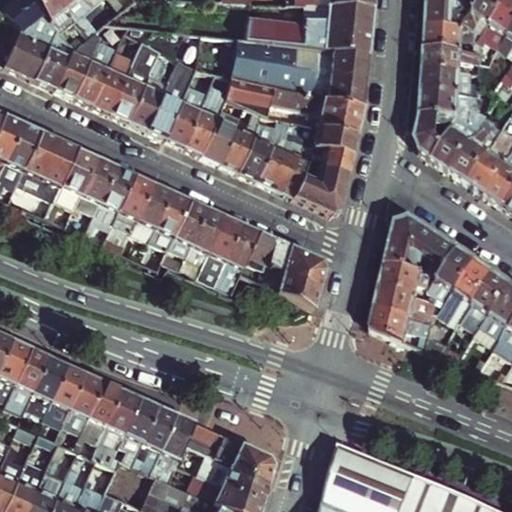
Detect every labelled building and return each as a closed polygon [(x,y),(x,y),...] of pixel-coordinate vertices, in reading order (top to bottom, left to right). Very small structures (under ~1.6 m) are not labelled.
[(12,0),(0,10),(0,11),(17,32),(20,35),(39,19),(23,0),(12,0)] [(69,23),(49,0),(23,0),(39,19),(53,36),(69,23)] [(76,0),(49,0),(69,23),(79,15),(94,35),(101,30),(98,26),(89,15),(76,0)] [(101,0),(76,0),(89,15),(104,3),(101,0)] [(101,0),(104,3),(116,18),(124,11),(117,3),(112,6),(108,1),(109,0),(101,0)] [(138,0),(134,3),(130,6),(245,10),(245,0),(138,0)] [(245,0),(245,10),(323,11),(368,11),(368,0),(245,0)] [(444,11),(445,0),(425,0),(423,30),(461,32),(461,28),(462,12),(461,12),(455,12),(444,11)] [(464,0),(463,2),(455,1),(455,7),(461,7),(461,12),(462,12),(471,13),(480,0),(464,0)] [(505,0),(480,0),(471,13),(461,28),(471,33),(478,24),(486,29),(505,0)] [(511,28),(511,1),(510,0),(505,0),(486,29),(477,41),(483,44),(480,48),(485,52),(496,35),(503,40),(511,28)] [(187,38),(208,40),(231,43),(244,45),(245,25),(245,10),(130,6),(124,11),(116,18),(107,25),(103,28),(110,29),(125,30),(187,38)] [(299,32),(245,25),(244,45),(325,54),(360,58),(368,11),(323,11),(320,28),(299,28),(299,32)] [(46,52),(47,49),(54,36),(53,36),(39,19),(20,35),(17,32),(0,69),(0,70),(30,84),(46,52)] [(101,30),(103,28),(107,25),(104,21),(98,26),(101,30)] [(423,30),(422,52),(460,54),(460,45),(477,46),(475,44),(472,44),(473,34),(471,33),(461,28),(461,32),(423,30)] [(511,28),(503,40),(495,52),(505,58),(511,47),(511,28)] [(125,30),(110,29),(106,37),(119,43),(125,30)] [(54,36),(47,49),(55,52),(59,43),(54,36)] [(69,102),(86,65),(91,54),(94,50),(99,39),(93,36),(85,42),(87,44),(78,62),(68,56),(66,61),(50,94),(69,102)] [(208,40),(187,38),(175,65),(194,71),(208,40)] [(325,54),(244,45),(231,43),(226,82),(299,98),(305,68),(323,71),(323,69),(325,54)] [(71,44),(64,49),(69,55),(75,50),(71,44)] [(30,84),(50,94),(66,61),(46,52),(30,84)] [(458,77),(460,54),(422,52),(421,75),(458,77)] [(505,58),(495,52),(489,61),(498,68),(505,58)] [(360,58),(325,54),(323,69),(358,73),(360,58)] [(105,119),(124,128),(147,79),(134,73),(141,60),(134,57),(123,82),(105,119)] [(112,57),(107,69),(112,72),(118,60),(112,57)] [(105,73),(86,65),(69,102),(87,111),(105,73)] [(160,144),(185,90),(192,75),(194,71),(175,65),(165,87),(142,136),(160,144)] [(355,89),(358,73),(323,69),(323,71),(305,68),(299,98),(320,103),(352,110),(355,89)] [(87,111),(105,119),(123,82),(105,73),(87,111)] [(142,136),(165,87),(153,82),(156,77),(149,74),(147,79),(124,128),(142,136)] [(457,87),(458,77),(421,75),(419,97),(468,101),(469,94),(474,94),(475,85),(475,78),(470,77),(469,88),(457,87)] [(178,153),(196,161),(218,116),(219,113),(209,108),(222,81),(212,79),(204,98),(178,153)] [(299,98),(226,82),(223,105),(252,119),(259,122),(262,123),(263,117),(264,111),(301,118),(299,130),(347,140),(352,110),(320,103),(299,98)] [(160,144),(178,153),(204,98),(185,90),(160,144)] [(468,101),(419,97),(418,118),(456,121),(467,126),(468,110),(473,110),(474,94),(469,94),(468,101)] [(472,118),(473,110),(468,110),(467,126),(477,130),(483,121),(472,118)] [(218,116),(196,161),(215,170),(232,133),(236,125),(218,116)] [(278,120),(263,117),(262,123),(277,126),(278,120)] [(417,126),(412,144),(418,159),(428,165),(443,142),(433,141),(434,131),(449,132),(456,121),(418,118),(417,126)] [(0,168),(19,128),(0,119),(0,168)] [(232,133),(215,170),(233,178),(250,141),(254,134),(259,122),(252,119),(243,138),(232,133)] [(443,142),(428,165),(446,177),(467,145),(458,139),(467,126),(456,121),(449,132),(443,142)] [(464,189),(492,146),(484,141),(487,135),(493,127),(483,121),(477,130),(482,133),(480,137),(475,133),(467,145),(446,177),(464,189)] [(259,122),(254,134),(272,142),(279,126),(277,126),(262,123),(259,122)] [(19,128),(0,168),(0,178),(14,185),(37,136),(19,128)] [(292,129),(290,138),(308,143),(306,149),(344,161),(347,140),(299,130),(292,129)] [(495,141),(487,135),(484,141),(492,146),(495,141)] [(54,144),(37,136),(14,185),(12,190),(29,199),(31,195),(54,144)] [(507,144),(497,137),(495,141),(492,146),(501,152),(507,144)] [(250,141),(233,178),(251,186),(269,149),(250,141)] [(73,153),(54,144),(31,195),(50,204),(73,153)] [(501,152),(492,146),(464,189),(481,200),(493,183),(502,169),(494,163),(501,152)] [(269,149),(251,186),(270,195),(287,158),(269,149)] [(344,161),(306,149),(305,149),(301,164),(305,166),(341,178),(344,161)] [(509,158),(501,152),(494,163),(502,169),(509,158)] [(76,198),(92,162),(73,153),(50,204),(60,208),(66,194),(76,198)] [(493,183),(481,200),(498,211),(511,190),(511,157),(510,157),(509,158),(502,169),(493,183)] [(287,203),(305,166),(301,164),(287,158),(270,195),(287,203)] [(113,171),(92,162),(76,198),(72,206),(93,215),(113,171)] [(335,216),(341,178),(305,166),(287,203),(325,220),(335,216)] [(108,229),(131,180),(113,171),(93,215),(89,224),(107,232),(108,229)] [(150,188),(131,180),(108,229),(126,238),(132,227),(150,188)] [(150,235),(168,197),(150,188),(132,227),(150,235)] [(511,190),(498,211),(511,219),(511,190)] [(0,194),(0,205),(4,207),(8,198),(0,194)] [(186,205),(168,197),(150,235),(144,247),(163,255),(186,205)] [(181,262),(203,213),(186,205),(163,255),(181,262)] [(192,284),(221,221),(203,213),(181,262),(178,267),(175,275),(192,284)] [(219,268),(238,229),(221,221),(192,284),(209,291),(214,280),(209,277),(207,282),(203,281),(212,264),(219,268)] [(64,222),(62,227),(60,233),(71,238),(80,242),(85,231),(64,222)] [(392,227),(382,269),(420,278),(421,272),(415,270),(422,259),(411,251),(423,233),(406,222),(392,227)] [(241,267),(244,260),(246,255),(248,251),(255,237),(238,229),(219,268),(214,280),(209,291),(226,299),(241,267)] [(85,231),(80,242),(98,250),(102,242),(103,239),(85,231)] [(411,251),(422,259),(434,241),(423,233),(411,251)] [(316,265),(255,237),(248,251),(264,259),(260,267),(315,293),(320,274),(316,265)] [(435,282),(454,254),(434,241),(422,259),(433,266),(428,273),(421,272),(420,278),(435,282)] [(102,242),(98,250),(117,259),(121,250),(102,242)] [(121,250),(117,259),(135,267),(138,261),(141,254),(123,245),(121,250)] [(472,265),(454,254),(435,282),(429,291),(426,295),(431,299),(436,302),(443,292),(451,297),(472,265)] [(246,255),(244,260),(251,263),(253,258),(246,255)] [(315,293),(260,267),(251,263),(244,260),(241,267),(263,278),(260,291),(310,314),(315,293)] [(143,263),(138,261),(135,267),(140,270),(143,263)] [(175,275),(178,267),(174,265),(170,273),(175,275)] [(489,277),(472,265),(451,297),(443,308),(448,311),(445,316),(450,320),(461,304),(468,309),(477,296),(489,277)] [(420,278),(382,269),(377,291),(412,300),(416,288),(429,291),(435,282),(420,278)] [(477,296),(468,309),(461,320),(471,327),(478,316),(486,320),(507,289),(489,277),(477,296)] [(511,292),(507,289),(486,320),(478,331),(483,335),(480,340),(495,350),(501,343),(504,333),(511,320),(511,292)] [(377,291),(371,313),(407,322),(409,312),(431,317),(434,305),(429,304),(412,300),(377,291)] [(450,320),(445,316),(440,313),(436,318),(454,331),(461,320),(468,309),(461,304),(450,320)] [(443,308),(440,313),(445,316),(448,311),(443,308)] [(407,322),(371,313),(366,333),(400,347),(407,322)] [(478,331),(475,336),(480,340),(483,335),(478,331)] [(495,350),(505,357),(511,347),(511,338),(504,333),(501,343),(495,350)] [(0,364),(10,344),(0,339),(0,364)] [(443,346),(426,339),(419,355),(434,361),(443,346)] [(27,352),(10,344),(0,364),(0,407),(2,408),(27,352)] [(27,352),(2,408),(0,411),(0,412),(17,421),(22,411),(23,409),(28,399),(45,360),(27,352)] [(46,407),(64,369),(45,360),(28,399),(38,403),(32,418),(39,421),(40,419),(46,407)] [(82,377),(64,369),(46,407),(59,413),(64,416),(82,377)] [(83,424),(100,386),(82,377),(64,416),(83,424)] [(83,424),(100,432),(119,394),(100,386),(83,424)] [(120,439),(137,402),(119,394),(100,432),(119,441),(120,439)] [(155,411),(137,402),(120,439),(138,447),(155,411)] [(40,419),(49,422),(54,425),(59,413),(46,407),(40,419)] [(17,421),(17,422),(23,425),(29,412),(23,409),(22,411),(17,421)] [(155,411),(138,447),(147,451),(142,463),(133,458),(127,471),(145,480),(173,419),(155,411)] [(42,434),(49,422),(40,419),(39,421),(35,431),(42,434)] [(163,488),(180,452),(191,427),(173,419),(145,480),(163,488)] [(66,430),(59,427),(53,440),(60,443),(66,430)] [(191,427),(180,452),(203,462),(225,472),(264,490),(269,473),(265,461),(191,427)] [(15,432),(10,443),(23,449),(20,455),(26,458),(34,440),(15,432)] [(83,438),(77,435),(72,446),(78,449),(83,438)] [(34,440),(26,458),(45,467),(47,464),(49,459),(54,449),(50,447),(34,440)] [(90,455),(86,463),(92,466),(105,471),(109,463),(112,455),(100,450),(103,446),(96,443),(90,455)] [(125,447),(118,443),(112,455),(119,459),(125,447)] [(90,455),(78,449),(72,446),(68,455),(73,458),(86,463),(90,455)] [(493,511),(416,478),(340,447),(319,511),(322,511),(493,511)] [(68,455),(54,449),(49,459),(68,468),(73,458),(68,455)] [(0,511),(19,473),(9,467),(13,457),(5,453),(2,461),(0,464),(0,511)] [(86,463),(73,458),(68,468),(68,469),(87,478),(92,466),(86,463)] [(203,462),(199,469),(222,480),(225,472),(203,462)] [(105,471),(113,475),(117,467),(109,463),(105,471)] [(24,511),(47,511),(60,486),(63,480),(52,475),(55,468),(47,464),(45,467),(38,483),(24,511)] [(113,475),(105,471),(92,466),(87,478),(101,484),(91,506),(77,499),(71,511),(95,511),(97,510),(113,475)] [(264,490),(225,472),(222,480),(199,469),(194,480),(217,491),(258,510),(264,490)] [(24,511),(38,483),(19,473),(0,511),(24,511)] [(256,511),(258,510),(217,491),(214,497),(183,483),(177,495),(213,511),(215,511),(256,511)] [(71,511),(77,499),(79,494),(60,486),(47,511),(71,511)] [(124,510),(128,511),(137,511),(145,498),(132,492),(124,510)] [(215,511),(213,511),(212,511),(176,511),(177,511),(145,498),(137,511),(215,511)]
